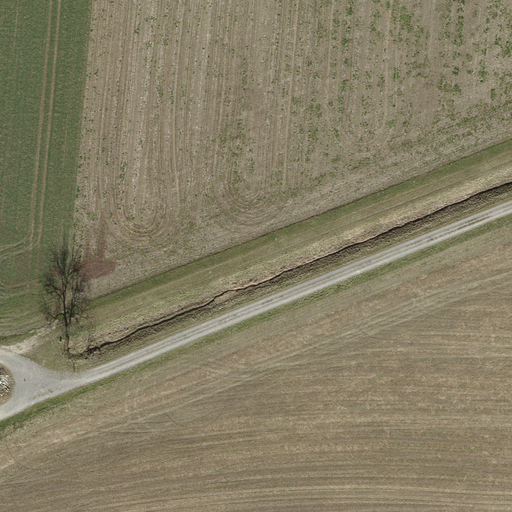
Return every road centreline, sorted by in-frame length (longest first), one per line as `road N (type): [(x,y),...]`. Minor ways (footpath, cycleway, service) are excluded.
road 1 (track): [(0,359),(511,161)]
road 2 (track): [(0,360),(72,385),(106,376),(511,217)]
